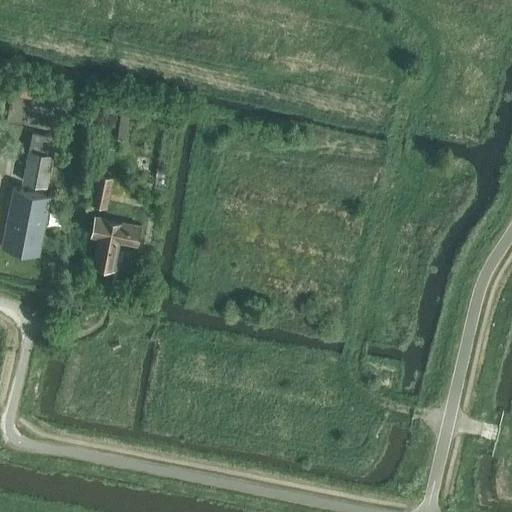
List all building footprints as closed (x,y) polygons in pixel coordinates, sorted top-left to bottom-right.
[(33,127),(29,150),(53,154),(57,132),(33,127)] [(53,154),(29,150),(23,181),(47,185),(53,154)] [(107,207),(113,176),(98,173),(92,204),(107,207)] [(12,187),(1,246),(39,254),(51,195),(12,187)] [(137,243),(141,226),(96,217),(92,234),(101,236),(95,265),(113,268),(119,240),(137,243)]
